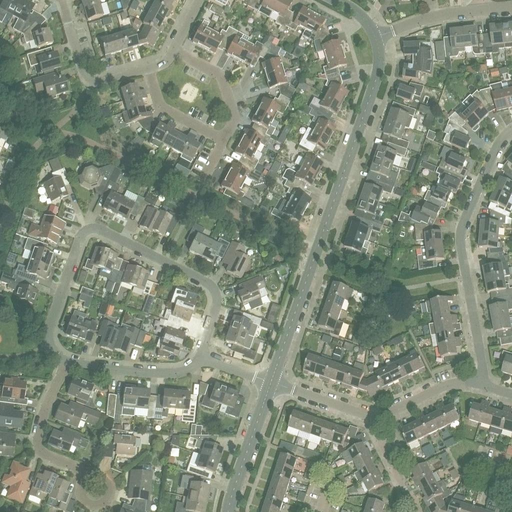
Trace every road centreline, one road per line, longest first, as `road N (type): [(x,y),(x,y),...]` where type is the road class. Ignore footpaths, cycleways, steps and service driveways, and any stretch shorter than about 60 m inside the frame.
road 1 (tertiary): [(271,382),(376,77),(375,37)]
road 2 (residential): [(68,361),(50,344),(49,325),(89,228),(209,283),(217,298),(204,356)]
road 3 (residential): [(479,384),(460,232),(498,142),(511,128)]
road 4 (residential): [(84,477),(41,454),(34,440),(68,361)]
road 5 (residential): [(68,361),(163,373),(204,356)]
road 6 (tertiary): [(231,511),(271,382)]
road 7 (residential): [(148,69),(89,81),(67,22)]
road 8 (residential): [(223,140),(233,116),(222,78),(173,50)]
